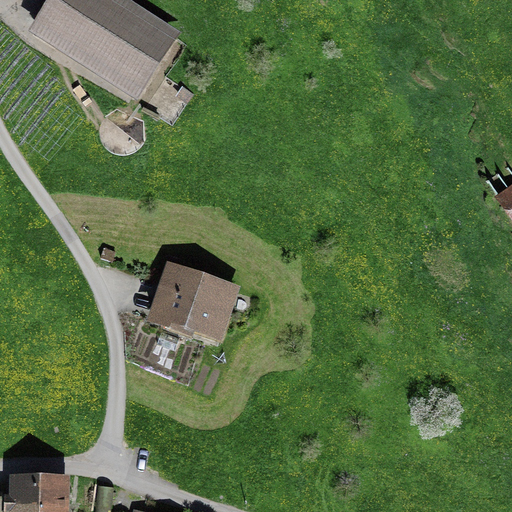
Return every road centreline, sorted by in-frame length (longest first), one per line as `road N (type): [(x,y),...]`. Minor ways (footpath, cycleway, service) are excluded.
road 1 (unclassified): [(0,133),(98,283),(110,317),(110,469)]
road 2 (unclassified): [(110,469),(224,511)]
